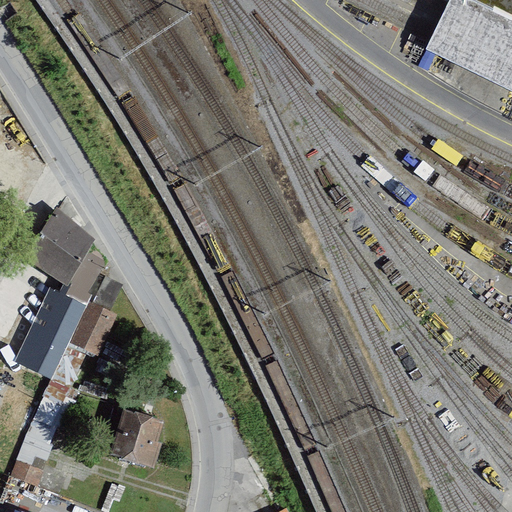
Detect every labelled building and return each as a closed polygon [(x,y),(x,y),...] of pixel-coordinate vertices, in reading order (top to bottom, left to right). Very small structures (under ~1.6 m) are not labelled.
[(426,48),(511,90),(511,18),(473,0),(449,0),(445,10),(433,33),(426,48)] [(511,0),(473,0),(511,18),(511,0)] [(97,240),(56,213),(25,259),(67,287),(97,240)] [(86,307),(47,290),(12,365),(51,383),(70,345),(86,307)] [(115,319),(86,307),(70,345),(100,357),(115,319)] [(43,396),(12,475),(36,484),(67,405),(43,396)] [(169,421),(123,409),(110,457),(155,470),(169,421)]
